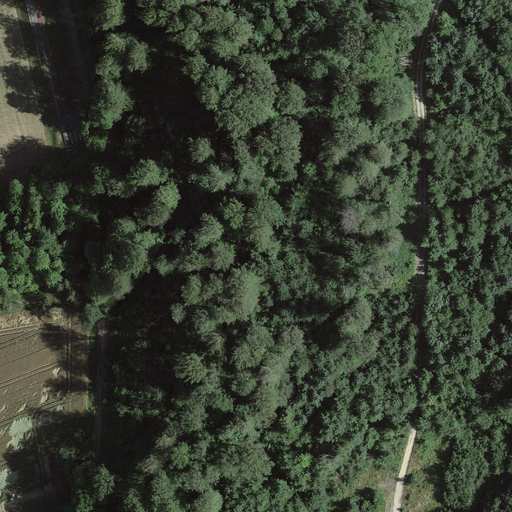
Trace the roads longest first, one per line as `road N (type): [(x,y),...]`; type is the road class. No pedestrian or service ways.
road 1 (track): [(106,0),(105,285),(97,422),(88,437),(106,511)]
road 2 (track): [(438,0),(418,83),(418,395),(397,511)]
